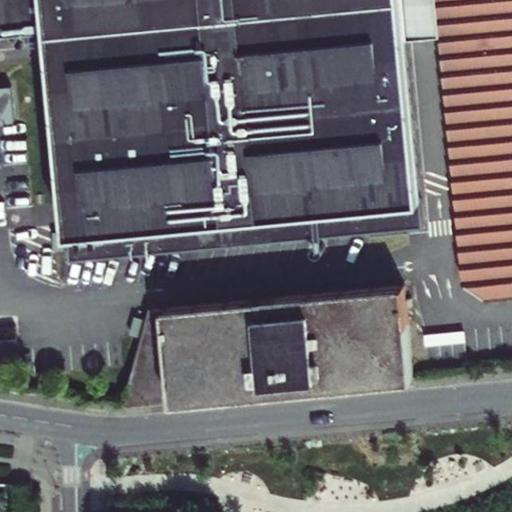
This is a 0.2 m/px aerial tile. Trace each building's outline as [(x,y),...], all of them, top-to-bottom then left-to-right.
[(400,0),(0,0),(0,35),(50,28),(53,61),(69,203),(75,256),(372,230),(421,226),(400,0)] [(511,0),(437,0),(465,278),(486,297),(511,294),(511,0)] [(127,391),(123,406),(236,396),(351,385),(413,379),(409,337),(405,282),(151,307),(143,335),(127,391)] [(18,337),(0,337),(0,352),(19,351),(18,337)] [(29,486),(12,486),(11,511),(30,511),(29,486)]
